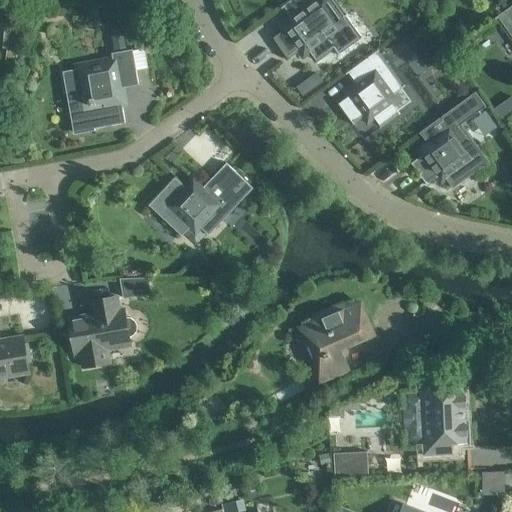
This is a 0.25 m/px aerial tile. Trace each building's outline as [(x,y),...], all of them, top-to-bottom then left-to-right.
[(287,29),(274,39),(290,59),(299,52),(303,58),(310,53),(316,61),(348,37),(337,22),(340,20),(325,0),(292,0),(281,9),(289,19),(283,24),(287,29)] [(511,6),(495,19),(511,43),(511,6)] [(130,26),(113,26),(113,47),(131,47),(130,26)] [(71,115),(72,115),(75,133),(93,130),(94,132),(95,132),(95,130),(125,124),(120,89),(139,86),(133,50),(112,54),(113,63),(63,72),(71,115)] [(374,119),(380,127),(412,103),(402,89),(405,87),(378,50),(346,74),(354,84),(348,89),(352,95),(339,105),(355,125),(364,119),(368,124),(374,119)] [(448,180),(453,187),(486,163),(476,149),(478,147),(462,124),(485,107),(475,94),(419,134),(427,145),(421,149),(425,155),(412,164),(427,185),(437,178),(442,184),(448,180)] [(504,115),(511,110),(511,95),(497,105),(504,115)] [(485,131),(497,125),(489,108),(477,114),(485,131)] [(209,236),(254,189),(227,164),(204,188),(195,179),(186,189),(175,179),(149,206),(182,237),(184,235),(196,246),(207,234),(209,236)] [(121,280),(124,299),(150,295),(148,279),(121,280)] [(74,355),(82,354),(84,369),(108,365),(106,350),(130,346),(129,338),(134,336),(136,332),(137,327),(135,323),(131,320),(126,319),(124,312),(118,313),(116,298),(92,302),(94,317),(69,321),(74,355)] [(347,371),(338,349),(373,334),(359,301),(343,308),(341,303),(313,315),(315,320),(298,328),(322,382),(347,371)] [(0,377),(29,373),(23,339),(0,342),(0,377)] [(454,354),(454,367),(473,366),(472,354),(454,354)] [(463,419),(463,410),(461,410),(460,390),(446,390),(446,380),(421,382),(422,393),(407,394),(409,440),(424,439),(424,452),(449,451),(448,441),(463,440),(462,420),(463,419)] [(223,508),(224,511),(244,511),(241,498),(222,503),(223,508)]
